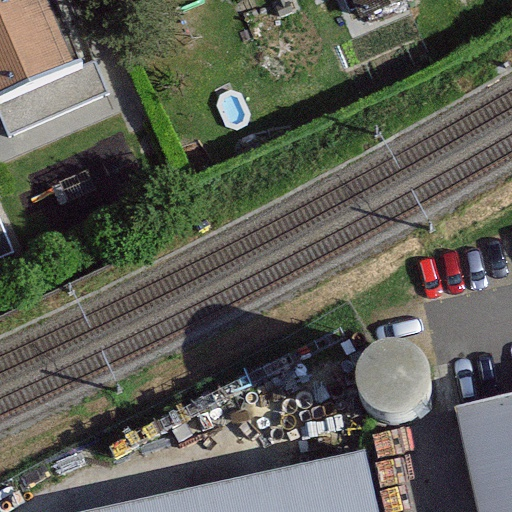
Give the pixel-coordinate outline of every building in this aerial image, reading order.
[(0,0),(0,102),(78,70),(48,0),(0,0)] [(351,0),(363,26),(404,9),(423,0),(351,0)] [(110,94),(96,61),(78,70),(0,102),(0,113),(4,122),(11,136),(110,94)] [(0,223),(0,261),(14,256),(0,223)] [(354,391),(362,409),(376,420),(395,423),(412,417),(424,403),(428,385),(422,365),(406,352),(385,350),(368,357),(356,373),(354,391)] [(511,511),(511,399),(454,412),(475,511),(511,511)] [(371,511),(360,459),(109,511),(371,511)]
